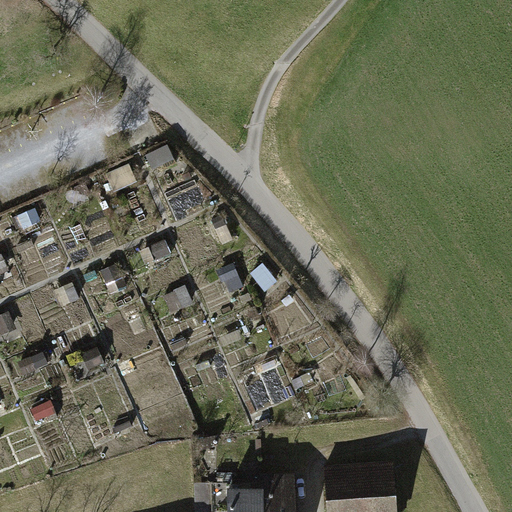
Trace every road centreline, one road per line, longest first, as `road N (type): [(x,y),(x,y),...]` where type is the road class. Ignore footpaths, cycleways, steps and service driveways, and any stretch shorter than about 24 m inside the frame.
road 1 (residential): [(476,511),(387,361),(314,261),(249,186),(58,0)]
road 2 (track): [(341,0),(265,94),(249,186)]
